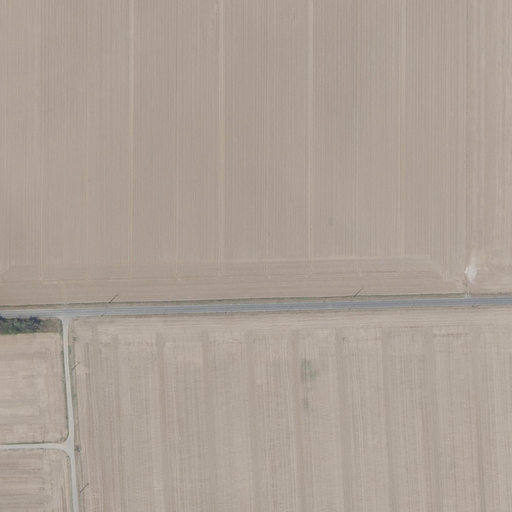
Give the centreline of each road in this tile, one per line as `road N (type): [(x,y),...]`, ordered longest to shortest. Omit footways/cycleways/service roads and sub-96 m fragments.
road 1 (tertiary): [(511,302),(0,316)]
road 2 (track): [(64,314),(78,511)]
